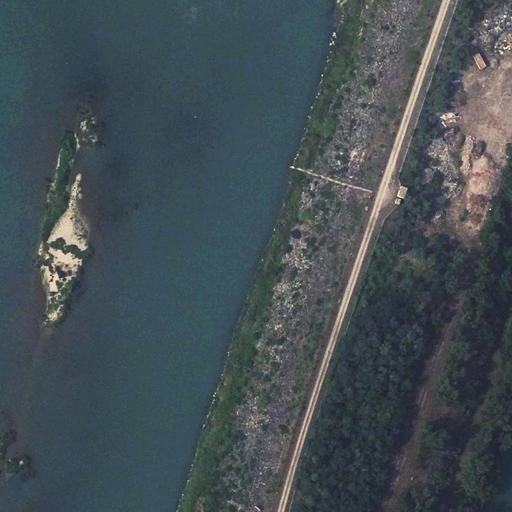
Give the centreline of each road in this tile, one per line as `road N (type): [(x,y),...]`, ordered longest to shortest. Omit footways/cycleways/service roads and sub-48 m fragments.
road 1 (track): [(279,511),(446,0)]
road 2 (track): [(511,110),(384,511)]
